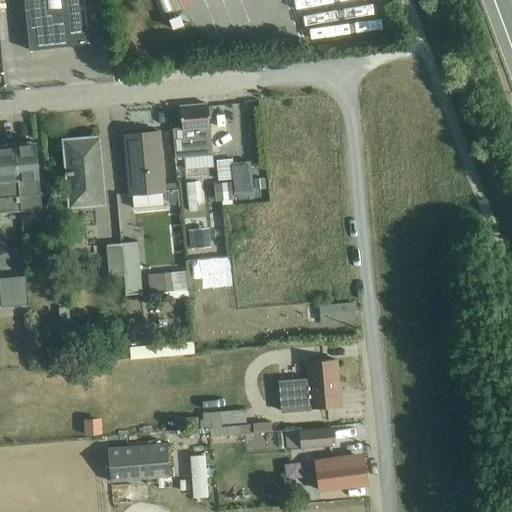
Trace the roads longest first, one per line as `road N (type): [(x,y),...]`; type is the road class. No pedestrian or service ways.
road 1 (track): [(388,511),(351,111),(332,73),(240,83)]
road 2 (residential): [(0,111),(240,83)]
